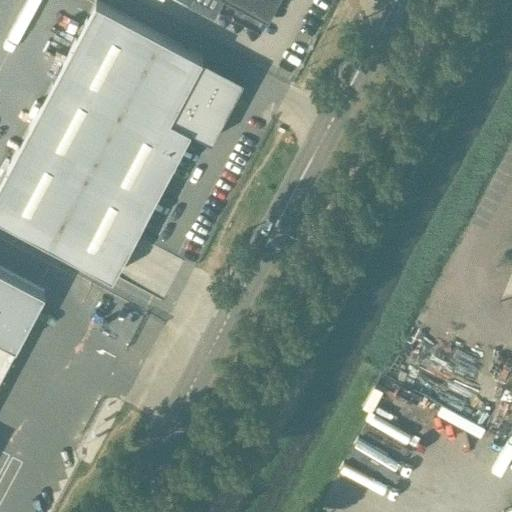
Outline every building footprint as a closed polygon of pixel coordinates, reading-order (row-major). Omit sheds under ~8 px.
[(134,234),(135,234),(191,127),(212,138),(224,117),(222,116),(232,96),(234,97),(245,77),(203,55),(100,0),(95,0),(0,179),(0,214),(113,274),(114,273),(93,263),(114,224),(134,234)] [(217,0),(255,20),(261,10),(268,14),(275,0),(217,0)] [(0,373),(45,289),(0,265),(0,373)] [(226,461),(207,450),(199,464),(218,474),(226,461)] [(213,483),(202,477),(187,503),(199,510),(213,483)]
